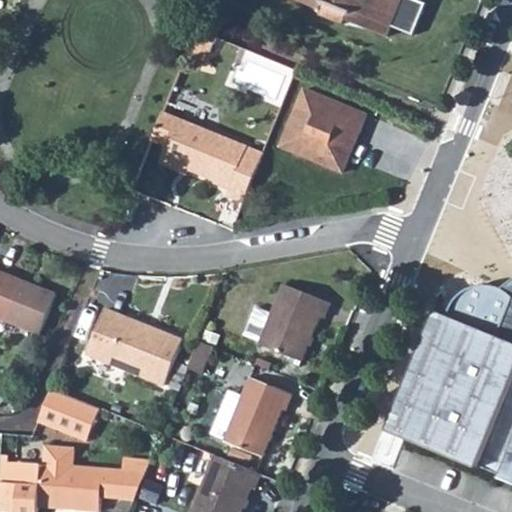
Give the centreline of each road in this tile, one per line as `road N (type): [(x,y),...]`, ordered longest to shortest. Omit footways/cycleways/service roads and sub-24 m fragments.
road 1 (residential): [(0,207),(84,248),(149,258),(204,259),(421,223)]
road 2 (residential): [(330,462),(421,223)]
road 3 (residential): [(421,223),(511,8)]
road 4 (residential): [(330,462),(442,511)]
